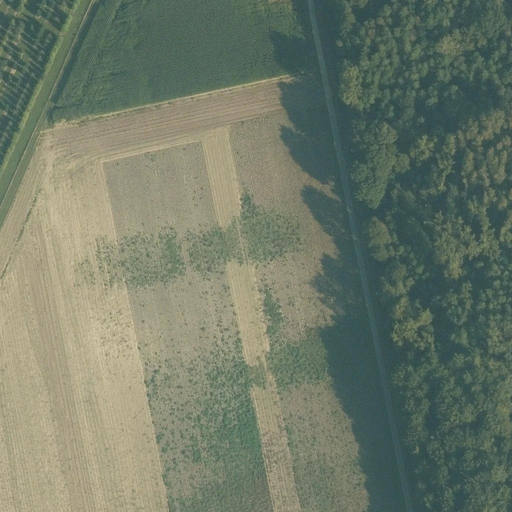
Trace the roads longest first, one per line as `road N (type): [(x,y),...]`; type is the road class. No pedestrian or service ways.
road 1 (track): [(407,511),(309,0)]
road 2 (track): [(341,169),(511,132)]
